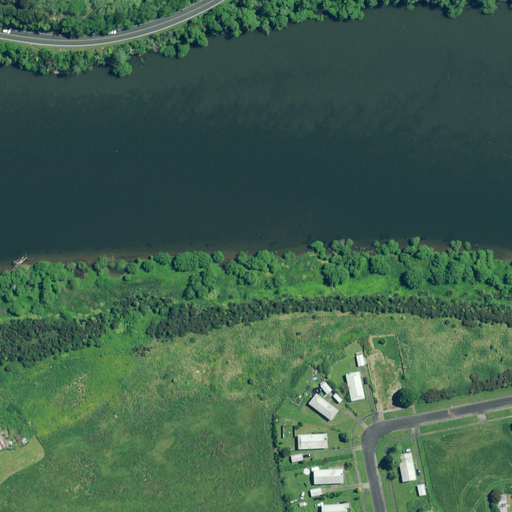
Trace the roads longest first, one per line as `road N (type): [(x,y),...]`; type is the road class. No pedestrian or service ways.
road 1 (residential): [(381,511),(367,446),(372,430),(511,400)]
road 2 (tertiary): [(214,0),(114,36),(0,33)]
